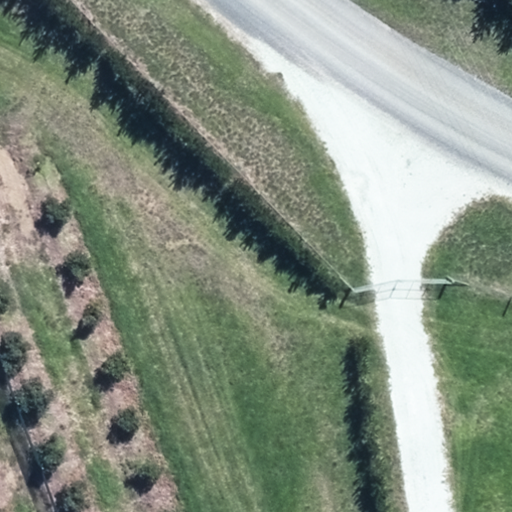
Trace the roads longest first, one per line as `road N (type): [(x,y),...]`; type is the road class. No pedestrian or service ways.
road 1 (track): [(436,511),(400,244),(362,89)]
road 2 (unclassified): [(267,0),(362,89),(511,153)]
